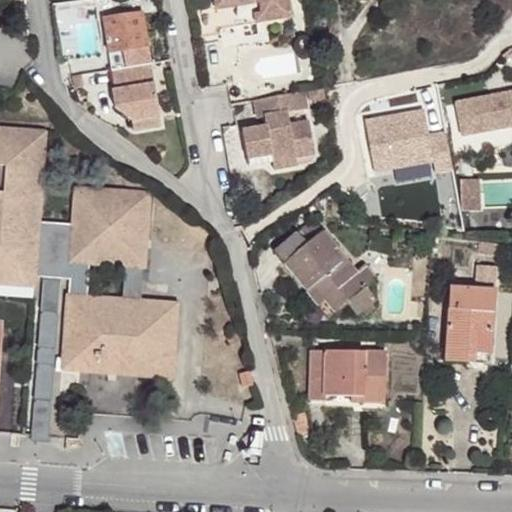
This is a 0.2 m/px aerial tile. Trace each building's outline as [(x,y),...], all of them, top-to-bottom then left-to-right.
[(290,9),(288,0),(214,0),(215,1),(221,0),(259,0),(260,3),(262,14),(290,9)] [(216,7),(216,10),(260,3),(259,0),(221,0),(215,1),(216,7)] [(216,10),(216,7),(196,11),(200,36),(219,33),(216,10)] [(290,9),(262,14),(255,16),(256,23),(291,18),(290,9)] [(103,19),(112,70),(151,64),(142,13),(103,19)] [(160,114),(151,64),(112,70),(111,70),(115,89),(112,90),(116,108),(133,119),(160,114)] [(83,75),(73,76),(76,88),(85,86),(83,75)] [(509,90),(457,102),(464,134),(511,122),(511,96),(510,97),(509,90)] [(307,110),(304,92),(254,101),(256,112),(264,111),(265,120),(266,125),(256,126),(256,122),(241,124),(248,159),(272,155),(273,162),(296,158),(295,151),(314,148),(309,122),(291,125),(288,113),(307,110)] [(160,114),(133,119),(135,130),(162,125),(160,114)] [(0,283),(33,286),(34,277),(43,277),(60,279),(70,279),(63,369),(171,377),(177,305),(140,303),(148,195),(75,190),(73,225),(38,223),(44,133),(0,129),(0,283)] [(296,158),(315,154),(314,148),(295,151),(296,158)] [(297,165),(296,158),(273,162),(274,170),(297,165)] [(479,178),(461,178),(462,210),(479,210),(479,191),(472,192),(472,182),(479,182),(479,178)] [(325,301),(335,313),(347,303),(358,316),(376,301),(366,287),(376,279),(365,266),(358,272),(353,276),(332,252),(336,248),(323,232),(314,226),(308,226),(298,234),(275,253),(307,292),(313,287),(325,301)] [(479,241),(477,255),(496,257),(498,244),(479,241)] [(332,252),(353,276),(358,272),(336,248),(332,252)] [(450,289),(446,352),(491,355),(495,291),(494,291),(495,267),(477,266),(475,290),(450,289)] [(43,277),(40,313),(57,314),(60,279),(43,277)] [(325,301),(313,287),(307,292),(319,307),(325,301)] [(40,313),(38,349),(55,350),(57,314),(40,313)] [(38,349),(37,364),(53,365),(55,350),(38,349)] [(311,351),(310,401),(325,401),(325,396),(351,397),(365,397),(364,403),(385,404),(386,353),(311,351)] [(446,352),(445,362),(490,365),(491,355),(446,352)] [(37,364),(34,401),(51,402),(53,365),(37,364)] [(250,373),(240,376),(243,390),(253,388),(250,373)] [(34,401),(31,442),(48,443),(51,402),(34,401)] [(309,433),(304,414),(292,417),(297,436),(309,433)]
